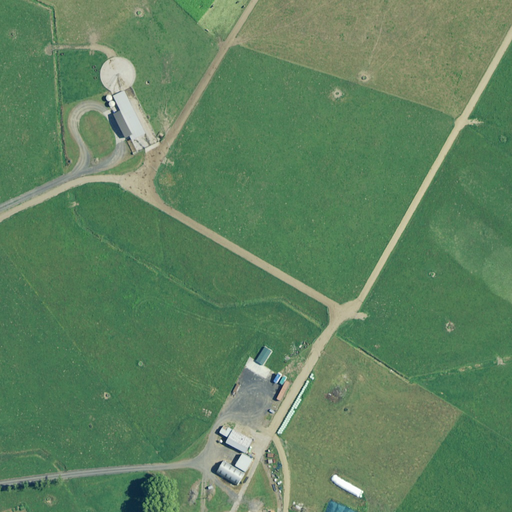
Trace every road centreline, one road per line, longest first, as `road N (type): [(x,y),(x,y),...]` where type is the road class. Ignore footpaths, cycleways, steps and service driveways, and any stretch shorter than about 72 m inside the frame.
road 1 (track): [(342,312),(118,181),(77,181),(0,218)]
road 2 (track): [(342,312),(360,295),(511,30)]
road 3 (track): [(234,507),(342,312)]
